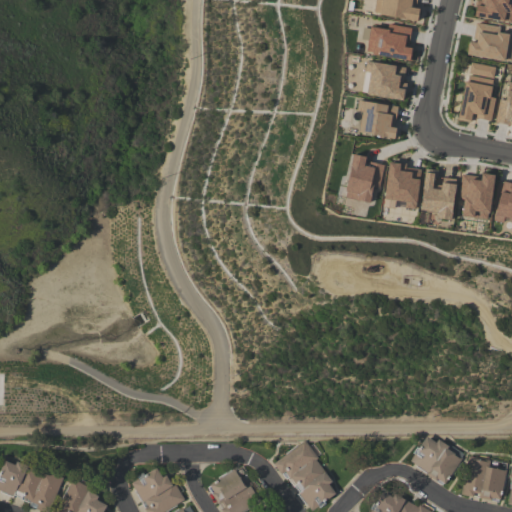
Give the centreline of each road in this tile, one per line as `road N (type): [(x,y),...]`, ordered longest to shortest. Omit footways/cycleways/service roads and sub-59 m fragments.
road 1 (residential): [(292,511),(259,465),(238,454),(140,457),(122,467),(116,486),(129,511)]
road 2 (residential): [(511,153),(427,131),(452,0)]
road 3 (residential): [(493,511),(448,502),(394,468),(376,472),(337,511)]
